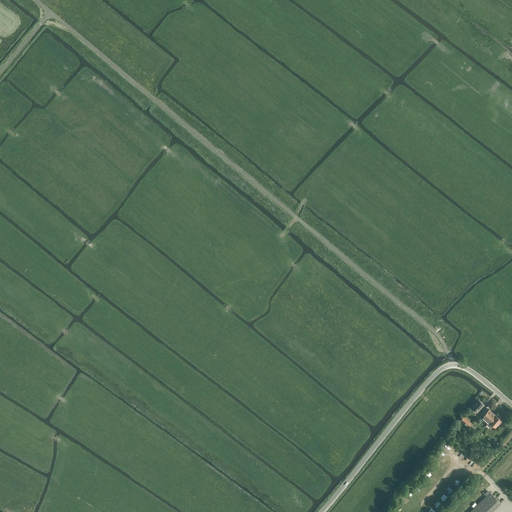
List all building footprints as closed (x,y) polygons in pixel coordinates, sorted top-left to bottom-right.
[(484,404),(479,399),(471,407),(477,412),(484,404)] [(490,427),(492,425),(495,427),(501,420),(489,409),(482,417),(488,423),(486,424),(490,427)] [(471,423),(464,416),(461,420),(468,426),(471,423)] [(494,439),(493,440),(489,437),(488,439),(495,445),(498,442),(494,439)] [(491,511),(501,503),(490,492),(469,511),(491,511)]
